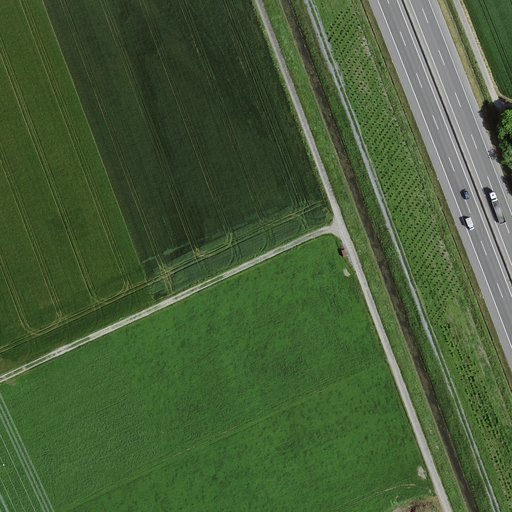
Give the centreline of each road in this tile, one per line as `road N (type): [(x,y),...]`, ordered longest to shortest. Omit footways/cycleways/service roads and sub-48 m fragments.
road 1 (unclassified): [(448,511),(259,0)]
road 2 (track): [(497,511),(309,0)]
road 3 (track): [(343,226),(0,379)]
road 4 (motorway): [(387,0),(511,322)]
road 5 (motorway): [(511,239),(419,0)]
road 6 (unclassified): [(511,108),(494,96),(456,0)]
